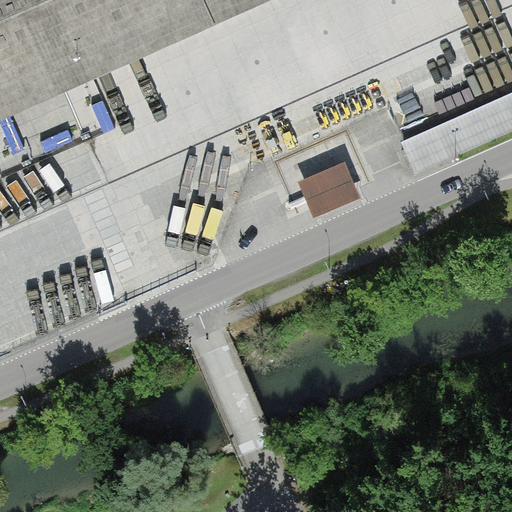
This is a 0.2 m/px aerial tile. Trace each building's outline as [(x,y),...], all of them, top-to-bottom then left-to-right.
[(511,0),(0,0),(0,121),(264,0),(511,0)] [(408,92),(419,121),(511,83),(511,65),(494,21),(484,25),(473,0),(466,0),(429,15),(440,41),(429,45),(442,78),(408,92)] [(335,59),(354,53),(349,38),(331,45),(335,59)] [(511,96),(404,145),(417,173),(511,130),(511,96)] [(344,164),(297,182),(312,219),(359,200),(344,164)]
